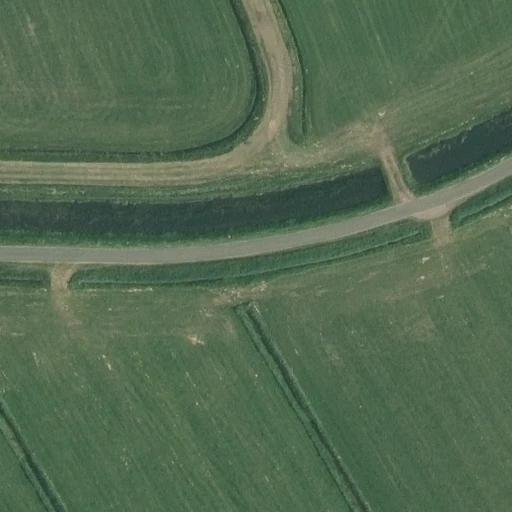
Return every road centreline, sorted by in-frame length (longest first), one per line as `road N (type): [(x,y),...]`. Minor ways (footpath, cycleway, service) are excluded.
road 1 (residential): [(0,254),(179,254),(289,240),(401,211),(511,164)]
road 2 (track): [(0,171),(156,175),(231,163),(268,129),(280,85),(254,0)]
road 3 (track): [(258,140),(316,157),(387,151),(409,208)]
